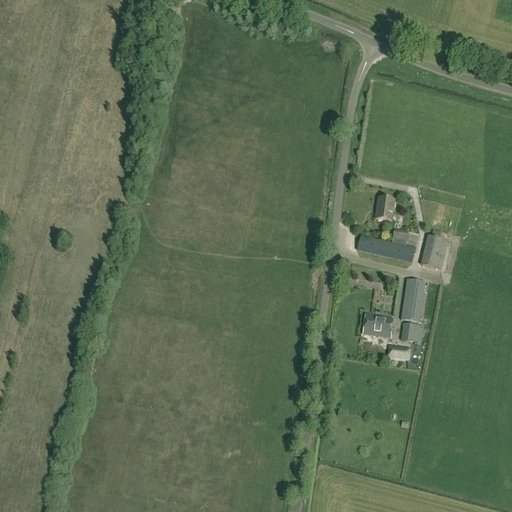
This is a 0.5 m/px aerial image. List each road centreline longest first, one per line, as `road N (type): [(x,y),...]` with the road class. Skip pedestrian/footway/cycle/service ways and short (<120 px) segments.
road 1 (unclassified): [(296,511),(351,104),(374,44)]
road 2 (unclassified): [(511,90),(374,44)]
